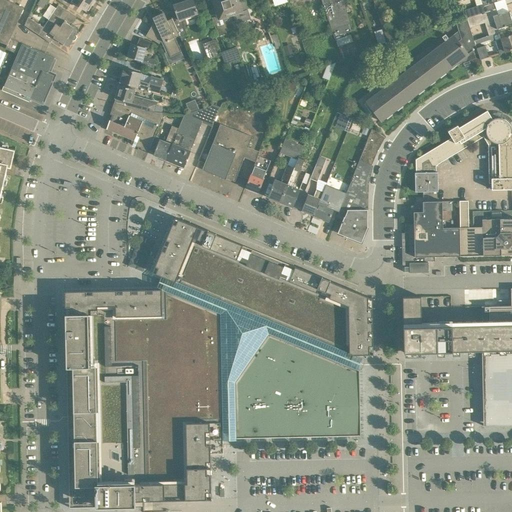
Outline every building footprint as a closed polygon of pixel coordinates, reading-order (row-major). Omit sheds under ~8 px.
[(0,0),(0,42),(7,45),(7,46),(11,39),(24,8),(4,0),(0,0)] [(68,0),(86,11),(92,0),(68,0)] [(172,18),(172,19),(180,36),(180,37),(187,35),(182,20),(198,15),(192,0),(190,0),(173,6),(175,12),(171,14),(172,18)] [(231,22),(234,21),(232,15),(248,9),(245,1),(239,3),(237,0),(212,0),(215,9),(213,9),(213,11),(213,13),(210,14),(218,37),(227,34),(226,31),(233,29),(231,22)] [(354,33),(342,0),(321,0),(335,40),(354,33)] [(502,0),(480,0),(482,5),(464,11),(467,18),(485,12),(496,8),(494,3),(502,0)] [(25,26),(39,35),(50,43),(53,38),(63,45),(66,46),(68,46),(72,41),(71,39),(73,35),(75,35),(77,32),(77,30),(70,26),(76,17),(59,6),(44,28),(28,17),(25,26)] [(485,12),(467,18),(470,29),(485,24),(485,25),(488,24),(491,31),(497,29),(497,30),(511,24),(511,22),(509,11),(492,16),(493,16),(487,18),(485,12)] [(159,44),(161,41),(166,53),(164,53),(169,65),(184,59),(175,38),(180,36),(172,19),(167,21),(163,13),(152,18),(156,26),(154,27),(153,24),(146,36),(159,44)] [(478,53),(476,49),(470,29),(467,18),(455,22),(459,32),(448,40),(450,43),(368,105),(380,122),(468,55),(468,54),(471,53),(472,55),(478,53)] [(386,43),(382,30),(374,32),(378,45),(386,43)] [(511,49),(511,35),(495,41),(499,53),(505,52),(511,49)] [(137,45),(131,44),(127,57),(142,61),(140,65),(153,69),(156,61),(143,57),(146,49),(150,50),(152,43),(140,38),(137,45)] [(55,58),(27,46),(11,39),(7,46),(7,45),(5,49),(18,55),(3,90),(29,102),(31,98),(42,103),(53,76),(48,74),(55,58)] [(209,44),(214,58),(221,56),(216,41),(209,44)] [(485,46),(476,49),(478,53),(480,60),(489,57),(485,46)] [(225,65),(240,59),(236,47),(220,53),(225,65)] [(0,73),(4,75),(12,56),(0,50),(0,73)] [(151,77),(149,83),(139,80),(141,74),(124,69),(120,82),(157,93),(161,80),(151,77)] [(119,86),(114,103),(147,111),(154,112),(157,103),(133,96),(135,90),(119,86)] [(179,100),(177,92),(173,91),(171,97),(179,100)] [(154,112),(147,111),(114,103),(112,108),(115,110),(106,129),(132,140),(131,144),(141,148),(140,149),(148,152),(149,149),(153,137),(163,113),(154,112)] [(184,168),(193,144),(202,123),(212,127),(220,107),(212,104),(211,106),(184,115),(179,129),(166,160),(184,168)] [(511,133),(511,132),(511,131),(511,130),(511,128),(511,127),(510,126),(510,125),(510,124),(510,123),(509,122),(508,121),(507,120),(506,119),(505,119),(504,120),(503,119),(502,119),(500,118),(499,118),(498,118),(496,118),(495,119),(494,119),(492,120),(487,111),(459,128),(457,126),(448,132),(452,138),(416,160),(416,173),(415,173),(415,192),(438,192),(437,172),(436,172),(435,166),(437,166),(437,165),(483,137),(488,145),(489,184),(491,184),(492,190),(511,189),(511,133)] [(336,127),(348,131),(352,117),(340,113),(336,127)] [(235,182),(244,158),(252,137),(220,124),(202,169),(235,182)] [(165,142),(153,137),(149,149),(155,151),(153,155),(166,160),(179,129),(172,126),(165,142)] [(366,227),(366,209),(366,202),(366,184),(371,165),(377,151),(385,138),(372,129),(337,218),(343,220),(338,233),(344,235),(355,239),(356,236),(362,239),(366,227)] [(297,160),(303,146),(285,139),(279,153),(297,160)] [(0,198),(6,173),(12,174),(14,168),(11,168),(15,150),(0,146),(0,198)] [(295,165),(294,168),(284,194),(280,202),(292,207),(299,190),(293,188),(300,171),(304,161),(298,158),(297,160),(295,165)] [(255,164),(245,188),(258,193),(268,169),(255,164)] [(316,164),(311,175),(310,179),(317,182),(323,167),(316,164)] [(284,194),(294,168),(288,166),(281,182),(275,180),(268,197),(280,202),(284,194)] [(310,179),(311,175),(305,173),(302,182),(307,185),(310,179)] [(329,177),(323,192),(314,216),(328,222),(333,210),(327,207),(338,180),(329,177)] [(314,216),(323,192),(317,189),(313,197),(308,195),(302,211),(303,211),(304,213),(307,214),(308,213),(314,216)] [(405,225),(405,233),(405,234),(417,234),(417,231),(426,231),(427,239),(434,239),(434,229),(442,229),(442,228),(443,228),(442,202),(423,202),(423,198),(415,198),(416,206),(411,206),(411,221),(414,221),(414,224),(405,225)] [(468,201),(459,201),(460,228),(468,228),(468,201)] [(208,230),(207,231),(175,218),(152,273),(166,278),(353,355),(354,355),(373,354),(372,303),(372,299),(330,281),(322,277),(321,278),(216,235),(216,234),(208,230)] [(511,219),(482,220),(482,228),(471,228),(471,233),(462,233),(462,258),(478,258),(477,238),(483,238),(483,256),(511,255),(511,219)] [(435,261),(435,257),(460,257),(459,228),(443,228),(442,228),(442,229),(434,229),(434,239),(427,239),(426,231),(417,231),(417,234),(405,234),(405,233),(401,234),(402,267),(404,267),(404,272),(404,273),(409,272),(409,273),(428,273),(428,263),(427,263),(427,262),(435,261)] [(144,270),(155,240),(140,234),(129,265),(144,270)] [(348,366),(353,355),(166,278),(164,284),(162,289),(220,313),(223,435),(229,434),(235,434),(234,382),(268,333),(348,366)] [(211,483),(210,454),(223,454),(223,441),(223,435),(220,313),(162,289),(161,289),(120,290),(111,290),(65,291),(65,315),(104,314),(105,376),(132,375),(135,506),(143,506),(143,507),(144,507),(144,501),(211,499),(211,483)] [(421,326),(421,297),(402,297),(404,353),(482,351),(483,418),(511,417),(511,305),(489,306),(489,325),(421,326)] [(104,314),(65,315),(66,368),(68,368),(71,488),(95,487),(96,507),(135,506),(132,375),(105,376),(104,314)] [(268,333),(234,382),(235,434),(235,439),(236,439),(361,436),(359,370),(348,366),(268,333)]
